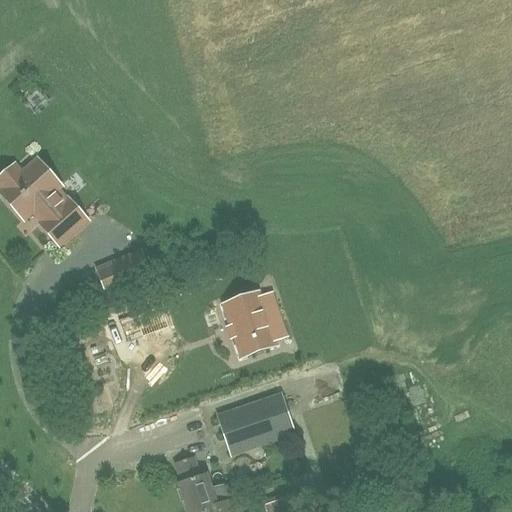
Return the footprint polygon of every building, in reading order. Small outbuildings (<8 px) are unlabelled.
[(14,167),(0,178),(0,186),(4,191),(0,195),(23,220),(33,211),(43,223),(40,226),(58,246),(87,221),(68,200),(63,204),(54,193),(60,187),(38,161),(22,176),(14,167)] [(141,250),(94,269),(107,300),(153,281),(141,250)] [(264,309),(260,299),(259,294),(223,306),(226,314),(229,324),(242,359),(255,355),(264,352),(277,347),(275,342),(264,309)] [(162,298),(136,307),(144,330),(170,321),(162,298)] [(282,396),(217,418),(230,459),(296,436),(282,396)] [(187,511),(216,511),(218,511),(216,506),(233,500),(231,493),(228,489),(224,487),(219,487),(211,490),(206,476),(200,478),(194,459),(175,465),(181,484),(179,485),(187,511)] [(216,511),(238,511),(235,500),(233,500),(216,506),(218,511),(216,511)]
